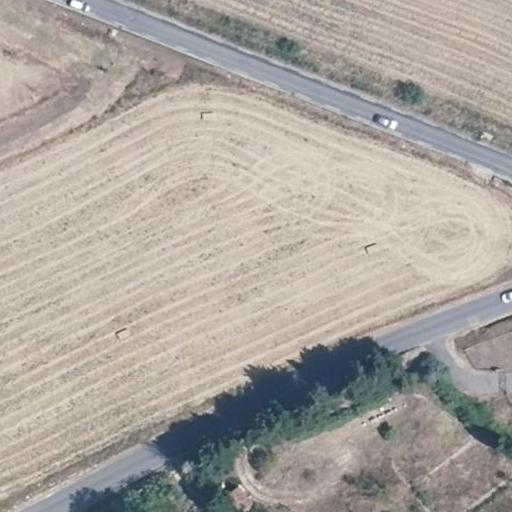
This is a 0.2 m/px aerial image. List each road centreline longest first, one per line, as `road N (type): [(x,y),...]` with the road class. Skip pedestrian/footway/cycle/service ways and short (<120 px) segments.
road 1 (tertiary): [(511,299),(46,511)]
road 2 (tertiary): [(81,0),(511,168)]
